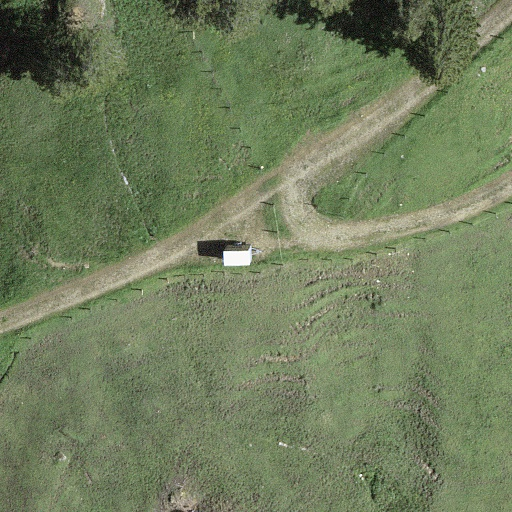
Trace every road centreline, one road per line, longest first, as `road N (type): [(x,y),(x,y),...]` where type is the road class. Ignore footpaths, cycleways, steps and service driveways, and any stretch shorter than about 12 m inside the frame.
road 1 (track): [(511,20),(247,215)]
road 2 (track): [(247,215),(302,240),(389,233),(454,217),(511,183)]
road 3 (track): [(247,215),(0,326)]
